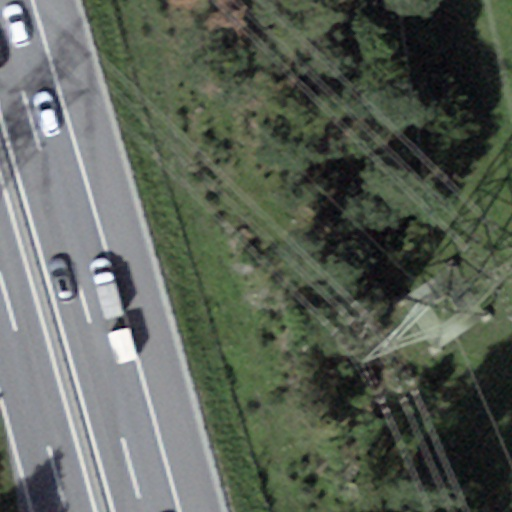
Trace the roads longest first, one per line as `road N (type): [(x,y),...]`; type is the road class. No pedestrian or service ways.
road 1 (trunk): [(145,511),(1,0)]
road 2 (trunk): [(0,271),(65,511)]
